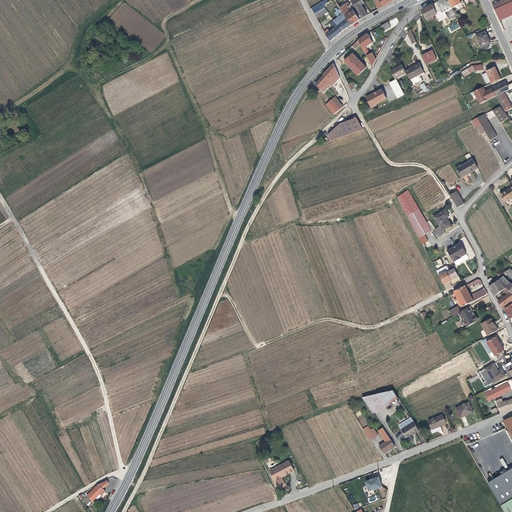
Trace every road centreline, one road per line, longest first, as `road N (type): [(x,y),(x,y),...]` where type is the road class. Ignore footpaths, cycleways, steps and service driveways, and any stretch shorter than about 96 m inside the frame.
road 1 (primary): [(110,511),(275,135),(330,51)]
road 2 (track): [(123,511),(255,210),(284,168),(355,99)]
road 3 (track): [(129,475),(97,369),(0,199)]
road 4 (unclassified): [(254,511),(511,412)]
road 5 (track): [(238,219),(206,123),(167,43),(164,21),(198,0)]
road 6 (track): [(415,308),(372,327),(325,318),(254,347),(230,299),(219,295)]
road 7 (track): [(0,116),(69,64),(94,86),(134,161)]
road 8 (residential): [(330,51),(355,99),(414,0)]
road 9 (track): [(460,215),(422,165),(385,157),(351,104)]
road 10 (residential): [(511,162),(460,215),(481,274)]
